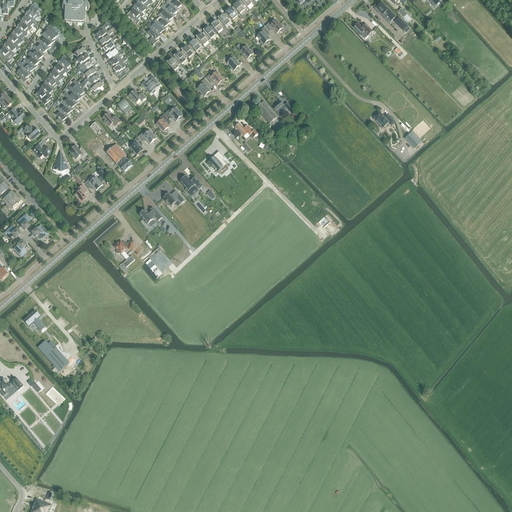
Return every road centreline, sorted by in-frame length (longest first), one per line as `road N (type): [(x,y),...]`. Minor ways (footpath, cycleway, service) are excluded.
road 1 (tertiary): [(0,308),(353,0)]
road 2 (residential): [(114,93),(206,11)]
